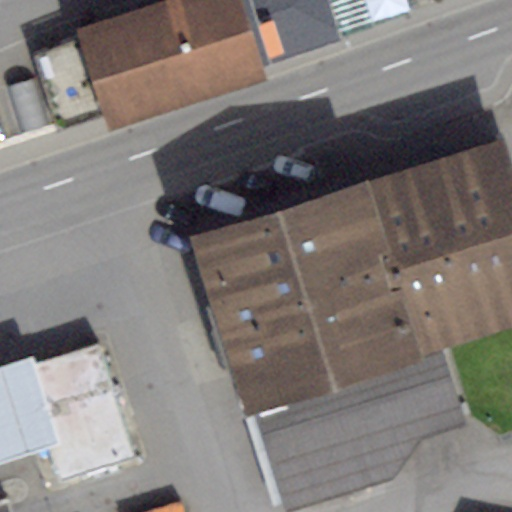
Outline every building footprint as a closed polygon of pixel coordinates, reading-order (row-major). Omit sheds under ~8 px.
[(164,0),(78,29),(81,37),(37,57),(59,127),(104,112),(111,133),(271,79),(267,67),(245,0),(164,0)] [(245,0),(267,67),(344,41),(330,0),(245,0)] [(365,0),(330,0),(344,41),(376,30),(365,0)] [(371,162),(428,334),(511,306),(511,138),(505,118),(371,162)] [(428,334),(371,162),(369,154),(187,213),(246,393),(428,334)] [(428,334),(246,393),(281,500),(397,465),(424,426),(452,418),(428,334)] [(99,342),(21,367),(48,449),(58,480),(135,456),(99,342)] [(0,463),(48,449),(21,367),(19,360),(0,366),(0,463)]
